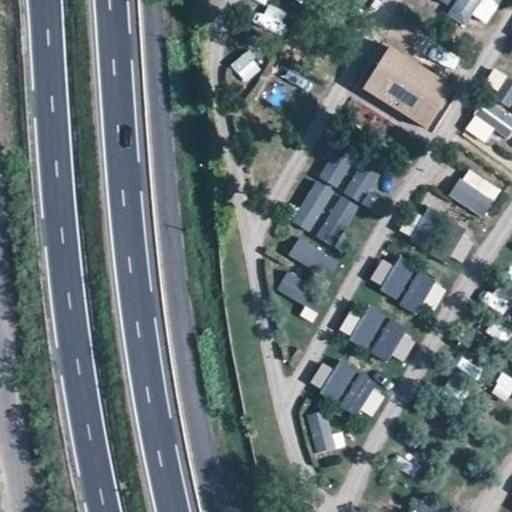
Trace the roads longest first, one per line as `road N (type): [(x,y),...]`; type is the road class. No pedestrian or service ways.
road 1 (unclassified): [(152,0),(178,324),(217,511)]
road 2 (primary): [(171,511),(126,233),(110,0)]
road 3 (primary): [(47,0),(63,238),(106,511)]
road 4 (unclassified): [(25,511),(0,303)]
